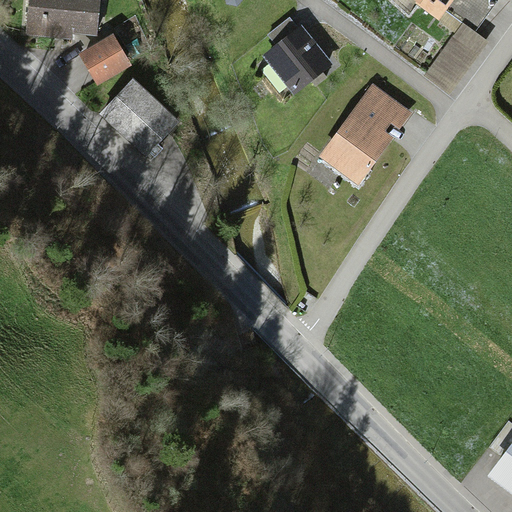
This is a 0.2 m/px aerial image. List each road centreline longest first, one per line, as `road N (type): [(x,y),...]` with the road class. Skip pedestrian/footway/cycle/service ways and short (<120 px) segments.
road 1 (unclassified): [(0,54),(302,346)]
road 2 (residential): [(302,346),(470,98)]
road 3 (unclassified): [(302,346),(462,511)]
